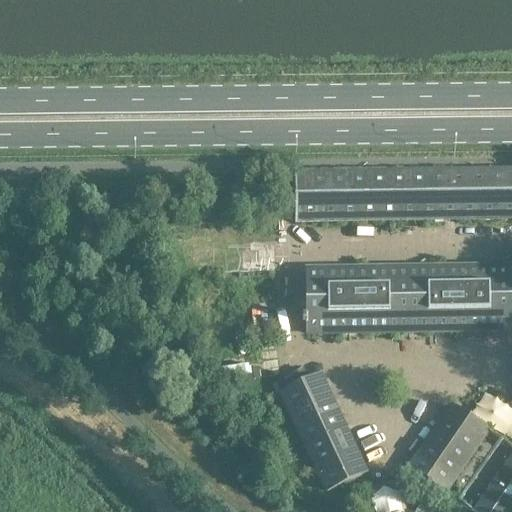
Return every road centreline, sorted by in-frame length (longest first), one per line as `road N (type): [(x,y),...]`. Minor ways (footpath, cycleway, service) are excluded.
road 1 (primary): [(0,134),(511,128)]
road 2 (primary): [(511,96),(0,101)]
